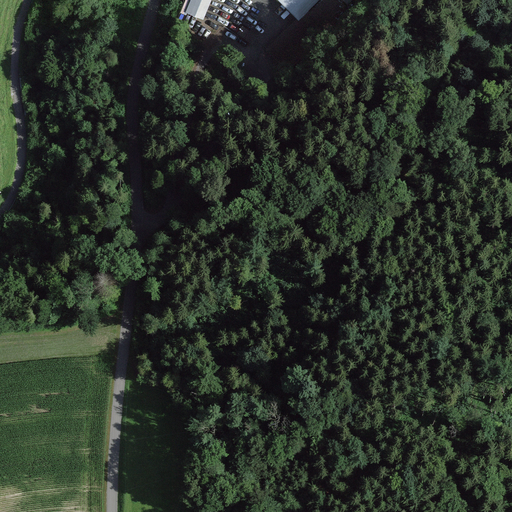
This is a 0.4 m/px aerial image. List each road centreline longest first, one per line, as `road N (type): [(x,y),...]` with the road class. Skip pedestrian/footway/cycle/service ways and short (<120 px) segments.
road 1 (unclassified): [(153,0),(131,104),(137,236),(111,511)]
road 2 (track): [(511,52),(451,11),(410,7),(228,124),(169,194)]
road 3 (track): [(0,216),(20,164),(13,67),(27,0)]
